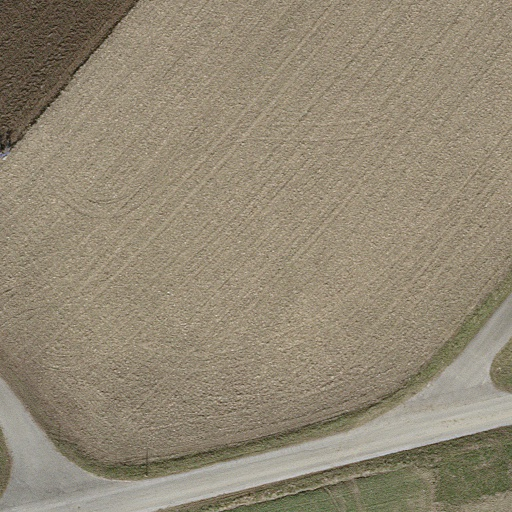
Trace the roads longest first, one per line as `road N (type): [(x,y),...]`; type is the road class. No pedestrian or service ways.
road 1 (track): [(90,511),(511,412)]
road 2 (track): [(416,433),(511,318)]
road 3 (track): [(0,395),(64,511)]
